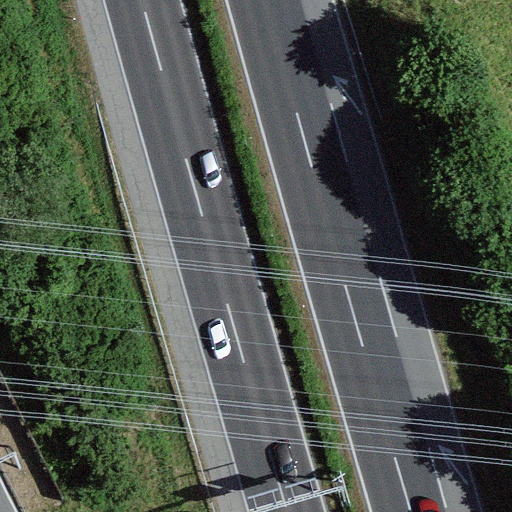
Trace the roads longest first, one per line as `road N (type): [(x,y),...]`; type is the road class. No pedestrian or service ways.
road 1 (motorway): [(430,511),(284,0)]
road 2 (motorway): [(142,0),(288,511)]
